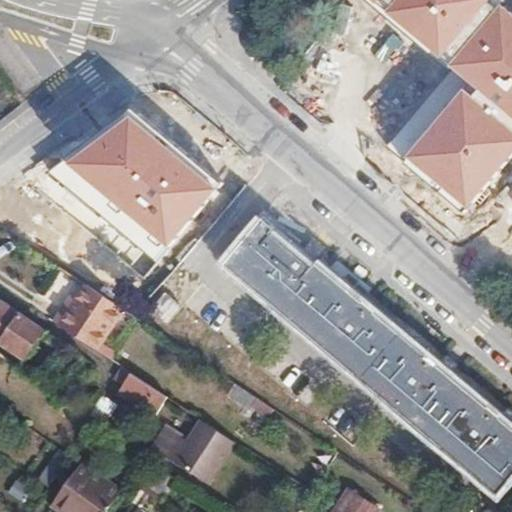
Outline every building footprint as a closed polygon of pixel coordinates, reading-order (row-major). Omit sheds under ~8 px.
[(398,0),(390,11),(446,55),(493,0),(398,0)] [(511,114),(511,9),(507,4),(453,65),(511,114)] [(511,155),(511,128),(466,90),(410,159),(467,205),(511,155)] [(226,185),(134,109),(51,171),(157,262),(226,185)] [(511,471),(511,427),(264,217),(225,261),(497,490),(511,471)] [(107,330),(120,309),(88,288),(12,239),(0,257),(0,273),(15,283),(26,267),(101,316),(97,324),(107,330)] [(146,309),(161,321),(174,305),(160,293),(146,309)] [(2,302),(0,304),(0,341),(25,359),(44,331),(2,302)] [(170,397),(133,373),(121,391),(157,416),(170,397)] [(36,431),(64,452),(84,424),(56,403),(36,431)] [(211,485),(239,443),(202,418),(189,438),(168,423),(152,446),(211,485)] [(104,511),(120,491),(80,464),(51,504),(63,511),(104,511)] [(162,501),(177,479),(156,466),(140,487),(162,501)] [(382,511),(351,492),(338,511),(382,511)]
